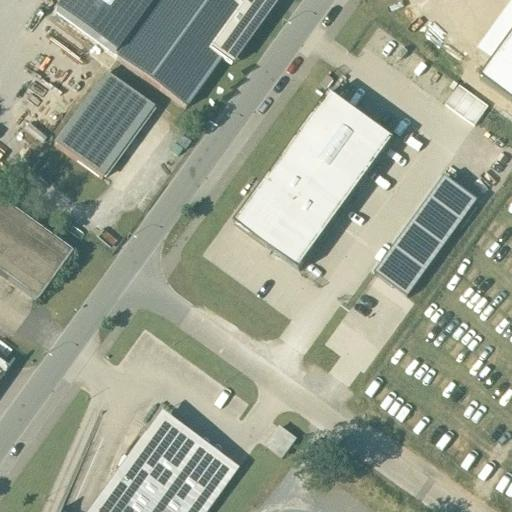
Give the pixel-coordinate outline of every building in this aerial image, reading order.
[(277,0),(64,0),(58,9),(119,54),(115,60),(184,111),(223,57),(231,63),(277,0)] [(511,2),(480,50),(494,59),(481,77),(511,99),(511,2)] [(152,111),(103,74),(51,144),(100,180),(152,111)] [(332,80),(326,76),(319,85),(325,89),(332,80)] [(329,95),(234,226),(299,273),(394,142),(329,95)] [(475,200),(443,176),(371,272),(404,296),(475,200)] [(70,254),(0,202),(0,274),(36,301),(70,254)] [(158,414),(143,436),(166,453),(165,454),(219,493),(237,470),(158,414)] [(279,428),(264,448),(281,459),(294,440),(279,428)] [(58,511),(206,511),(220,493),(219,493),(165,454),(166,453),(143,436),(142,435),(125,460),(120,456),(113,469),(117,471),(87,511),(59,511),(61,510),(59,509),(58,511)]
